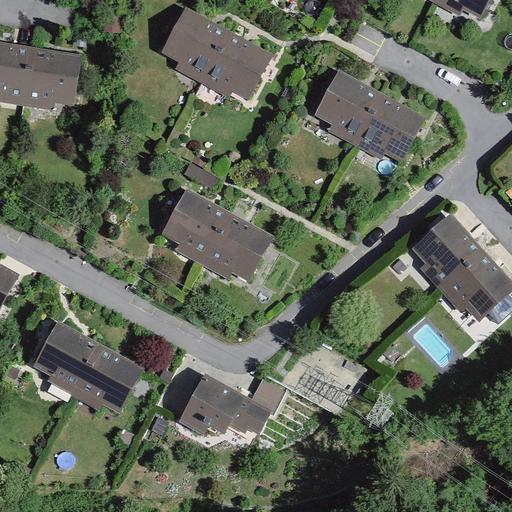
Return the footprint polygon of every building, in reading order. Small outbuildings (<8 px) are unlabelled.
[(491,0),(427,0),(462,18),(467,8),(483,16),(491,0)] [(272,62),(189,14),(167,53),(183,63),(178,70),(227,98),(232,91),(250,101),(272,62)] [(79,58),(0,47),(0,91),(0,102),(51,110),(53,98),(73,101),(79,58)] [(423,124),(342,79),(321,117),(335,125),(331,132),(382,161),(386,154),(401,162),(423,124)] [(272,243),(189,199),(169,236),(186,245),(182,252),(228,277),(231,271),(251,282),(272,243)] [(511,293),(511,284),(453,219),(417,252),(481,321),(511,293)] [(0,305),(15,278),(0,269),(0,305)] [(140,373),(62,329),(41,365),(119,409),(140,373)] [(255,407),(211,381),(185,425),(202,435),(207,425),(225,435),(232,424),(257,439),(285,393),(269,384),(255,407)]
